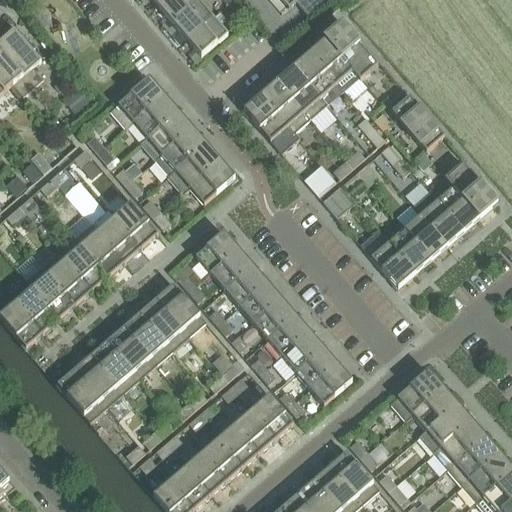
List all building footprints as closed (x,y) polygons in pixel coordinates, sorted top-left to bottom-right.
[(158,13),(173,0),(140,0),(138,2),(142,7),(148,2),(158,13)] [(166,35),(199,6),(193,0),(173,0),(158,13),(168,25),(162,30),(166,35)] [(277,0),(289,13),(295,7),(309,23),(336,0),(277,0)] [(243,12),(236,3),(229,9),(237,17),(243,12)] [(186,46),(213,23),(199,6),(166,35),(170,39),(176,34),(186,46)] [(195,68),(228,40),(213,23),(186,46),(196,58),(190,63),(195,68)] [(378,70),(343,30),(326,45),(361,85),(378,70)] [(33,73),(41,66),(14,34),(0,46),(0,75),(13,90),(23,103),(43,85),(33,73)] [(326,45),(310,59),(336,90),(343,97),(358,84),(360,86),(361,85),(326,45)] [(336,90),(310,59),(293,73),(326,111),(327,110),(321,103),(336,90)] [(326,111),(293,73),(277,87),(310,125),(326,111)] [(0,101),(13,90),(0,75),(0,101)] [(149,84),(110,117),(125,134),(132,128),(164,101),(149,84)] [(310,125),(277,87),(260,101),(298,145),(299,144),(295,138),(310,125)] [(147,144),(178,118),(164,101),(132,128),(147,144)] [(298,145),(260,101),(243,116),(281,160),(298,145)] [(444,142),(409,102),(391,117),(426,157),(444,142)] [(147,144),(141,150),(155,166),(192,134),(178,118),(147,144)] [(375,134),(365,123),(357,130),(367,141),(375,134)] [(192,134),(155,166),(168,181),(166,182),(167,183),(206,150),(192,134)] [(385,146),(375,134),(367,141),(377,153),(385,146)] [(104,152),(95,141),(87,148),(97,159),(104,152)] [(64,162),(76,152),(69,144),(59,152),(59,156),(64,162)] [(182,200),(220,167),(206,150),(167,183),(182,200)] [(399,163),(389,150),(381,157),(392,170),(399,163)] [(114,164),(104,152),(97,159),(106,171),(114,164)] [(80,173),(92,163),(85,155),(73,165),(80,173)] [(352,174),(365,163),(358,155),(345,166),(352,174)] [(410,176),(399,163),(392,170),(402,182),(410,176)] [(101,177),(91,165),(82,173),(92,185),(101,177)] [(339,185),(352,174),(345,166),(333,177),(339,185)] [(204,211),(235,184),(220,167),(182,200),(182,201),(190,195),(204,211)] [(42,180),(32,168),(22,176),(32,188),(42,180)] [(50,173),(46,168),(41,168),(38,171),(44,179),(50,173)] [(363,187),(375,176),(368,168),(356,179),(363,187)] [(497,209),(463,169),(463,168),(445,183),(480,223),(497,209)] [(336,188),(321,171),(304,186),(318,203),(336,188)] [(81,195),(63,174),(51,184),(58,192),(70,205),(81,195)] [(133,185),(123,174),(115,181),(125,192),(133,185)] [(350,197),(363,187),(356,179),(343,190),(350,197)] [(27,192),(17,181),(6,190),(16,201),(27,192)] [(480,223),(445,183),(444,184),(446,186),(431,199),(464,237),(480,223)] [(47,201),(58,192),(51,184),(40,194),(47,201)] [(142,196),(133,185),(125,192),(135,203),(142,196)] [(354,210),(340,193),(322,208),(337,224),(354,210)] [(464,237),(431,199),(414,213),(447,252),(464,237)] [(44,218),(30,202),(18,212),(25,220),(26,219),(34,227),(44,218)] [(161,218),(150,205),(142,212),(152,224),(161,218)] [(158,240),(131,208),(114,223),(141,254),(158,240)] [(13,231),(25,220),(18,212),(6,223),(13,231)] [(447,252),(414,213),(413,214),(419,221),(405,234),(399,226),(398,227),(431,266),(447,252)] [(141,254),(114,223),(107,216),(91,230),(124,269),(141,254)] [(171,229),(161,218),(152,224),(163,236),(171,229)] [(431,266),(398,227),(383,240),(378,235),(377,236),(415,280),(431,266)] [(124,269),(91,230),(75,244),(81,251),(108,283),(124,269)] [(415,280),(377,236),(359,251),(397,295),(415,280)] [(210,280),(238,256),(223,238),(195,263),(210,280)] [(108,283),(81,251),(66,265),(60,257),(59,258),(92,297),(108,283)] [(224,296),(252,272),(238,256),(210,280),(224,296)] [(92,297),(59,258),(42,273),(75,311),(92,297)] [(238,313),(266,288),(252,272),(224,296),(238,313)] [(75,311),(42,273),(26,287),(59,325),(75,311)] [(196,292),(188,282),(180,289),(188,299),(196,292)] [(59,325),(26,287),(10,301),(43,339),(59,325)] [(252,329),(281,305),(266,288),(238,313),(252,329)] [(206,328),(173,290),(156,305),(189,343),(206,328)] [(205,302),(196,292),(188,299),(197,308),(205,302)] [(43,339),(10,301),(0,309),(0,324),(26,354),(43,339)] [(189,343),(156,305),(139,319),(173,357),(189,343)] [(266,345),(295,321),(281,305),(252,329),(266,345)] [(224,325),(216,315),(208,322),(217,331),(224,325)] [(173,357),(139,319),(123,333),(156,371),(173,357)] [(280,361),(309,337),(295,321),(266,345),(280,361)] [(233,334),(224,325),(217,331),(225,341),(233,334)] [(156,371),(123,333),(107,347),(140,386),(156,371)] [(295,378),(323,354),(309,337),(280,361),(295,378)] [(247,351),(239,341),(231,348),(239,358),(247,351)] [(140,386),(107,347),(90,361),(123,400),(140,386)] [(309,394),(337,370),(323,354),(295,378),(309,394)] [(240,377),(233,369),(232,369),(223,359),(212,368),(221,379),(220,380),(227,387),(240,377)] [(123,400),(90,361),(74,375),(107,414),(123,400)] [(267,373),(258,364),(250,370),(259,380),(267,373)] [(324,411),(352,387),(337,370),(309,394),(324,411)] [(275,383),(267,373),(259,380),(267,390),(275,383)] [(107,414),(74,375),(57,390),(90,429),(107,414)] [(404,427),(443,394),(428,376),(389,409),(404,427)] [(214,398),(227,387),(220,380),(208,390),(214,398)] [(238,400),(248,391),(241,384),(231,392),(238,400)] [(228,408),(238,400),(231,392),(221,400),(228,408)] [(426,437),(457,410),(443,394),(404,427),(412,420),(426,437)] [(295,406),(286,396),(278,403),(287,413),(295,406)] [(194,416),(207,405),(200,397),(187,408),(194,416)] [(293,429),(269,401),(252,416),(276,444),(293,429)] [(303,416),(295,406),(287,413),(295,423),(303,416)] [(182,426),(194,416),(187,408),(175,419),(182,426)] [(440,453),(471,426),(457,410),(426,437),(440,453)] [(205,428),(215,420),(208,412),(198,420),(205,428)] [(276,444),(252,416),(235,430),(260,458),(276,444)] [(195,437),(205,428),(198,420),(188,429),(195,437)] [(162,444),(174,433),(167,425),(155,436),(162,444)] [(432,460),(447,476),(485,443),(471,426),(440,453),(432,460)] [(260,458),(235,430),(219,444),(243,473),(260,458)] [(149,455),(162,444),(155,436),(142,447),(149,455)] [(172,456),(182,448),(175,440),(165,448),(172,456)] [(485,443),(447,476),(461,492),(499,459),(485,443)] [(243,473),(219,444),(203,458),(227,487),(243,473)] [(367,457),(357,445),(349,452),(360,464),(367,457)] [(162,465),(172,456),(165,448),(156,457),(162,465)] [(132,469),(145,458),(138,450),(126,461),(132,469)] [(378,469),(368,458),(367,457),(360,464),(370,476),(378,469)] [(227,487),(203,458),(186,473),(211,501),(227,487)] [(346,458),(329,472),(362,511),(375,499),(376,499),(379,496),(346,458)] [(461,492),(475,509),(511,476),(511,473),(499,459),(461,492)] [(146,479),(156,470),(149,463),(139,471),(146,479)] [(329,472),(313,487),(334,511),(360,511),(362,511),(329,472)] [(197,511),(211,501),(186,473),(170,487),(191,511),(197,511)] [(0,506),(15,493),(0,475),(0,506)] [(511,476),(475,509),(477,511),(503,511),(511,505),(511,476)] [(397,491),(386,479),(379,486),(389,498),(397,491)] [(191,511),(170,487),(153,501),(162,511),(191,511)] [(334,511),(313,487),(296,501),(306,511),(334,511)] [(407,503),(397,491),(389,498),(399,510),(407,503)] [(306,511),(296,501),(282,511),(306,511)]
